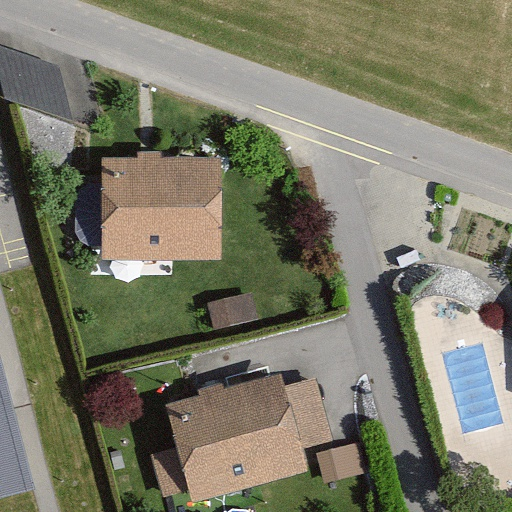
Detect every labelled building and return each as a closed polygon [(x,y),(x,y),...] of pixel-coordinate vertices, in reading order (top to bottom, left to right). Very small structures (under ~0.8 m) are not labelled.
[(67,72),(0,54),(0,89),(5,110),(81,133),(67,72)] [(224,262),(225,167),(110,166),(109,261),(224,262)] [(0,505),(45,495),(0,307),(0,505)] [(291,394),(287,380),(173,411),(184,454),(154,462),(164,500),(196,491),(200,508),(314,478),(307,451),(329,445),(314,388),(291,394)] [(357,482),(352,458),(320,465),(325,489),(357,482)]
